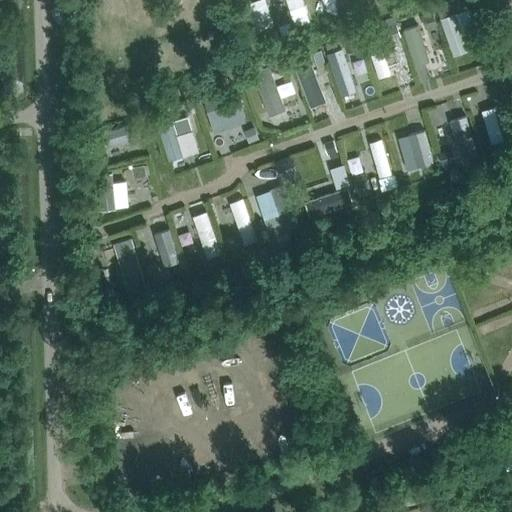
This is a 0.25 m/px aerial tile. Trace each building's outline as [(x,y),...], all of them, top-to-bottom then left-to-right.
[(455,13),(468,8),(465,0),(452,0),(436,6),(453,56),(468,50),(455,13)] [(432,12),(421,16),(425,29),(437,25),(432,12)] [(417,64),(434,59),(422,23),(405,28),(417,64)] [(396,24),(384,27),(388,40),(400,36),(396,24)] [(383,34),(369,37),(378,78),(392,75),(383,34)] [(355,36),(342,40),(345,50),(358,46),(355,36)] [(321,51),(309,55),(312,64),(324,60),(321,51)] [(366,53),(355,56),(359,73),(370,70),(366,53)] [(288,55),(276,60),(279,69),(291,64),(288,55)] [(324,97),(309,61),(297,66),(312,102),(324,97)] [(300,91),(295,79),(281,85),(272,63),(256,70),(273,114),(290,107),(285,96),(300,91)] [(209,100),(218,131),(252,121),(243,90),(209,100)] [(507,145),(511,144),(511,100),(497,104),(507,145)] [(169,110),(155,114),(158,121),(171,117),(169,110)] [(178,136),(193,131),(188,116),(173,121),(178,136)] [(109,121),(109,142),(141,141),(141,120),(109,121)] [(254,126),(244,131),(249,143),(259,139),(254,126)] [(422,165),(436,163),(430,126),(416,128),(422,165)] [(373,140),(381,176),(395,173),(387,137),(373,140)] [(334,142),(325,145),(329,157),(338,153),(334,142)] [(493,145),(483,148),(487,158),(496,155),(493,145)] [(451,149),(439,153),(443,166),(455,162),(451,149)] [(287,156),(274,161),(280,176),(293,170),(287,156)] [(415,162),(404,165),(408,179),(419,176),(415,162)] [(128,178),(152,176),(151,163),(127,165),(128,178)] [(350,170),(338,172),(342,196),(355,194),(350,170)] [(365,173),(353,176),(357,190),(369,186),(365,173)] [(131,178),(116,180),(119,207),(134,206),(131,178)] [(270,235),(298,226),(284,183),(269,188),(278,213),(264,218),(270,235)] [(247,196),(233,201),(247,244),(261,239),(247,196)] [(198,212),(207,256),(222,253),(214,209),(198,212)] [(170,221),(153,226),(165,264),(182,259),(170,221)] [(135,235),(116,242),(135,291),(154,284),(135,235)] [(261,247),(246,252),(250,264),(265,259),(261,247)] [(221,255),(208,259),(212,268),(224,264),(221,255)] [(182,264),(169,268),(173,281),(186,276),(182,264)] [(106,288),(93,292),(97,305),(110,301),(106,288)] [(491,439),(487,452),(505,458),(509,444),(491,439)] [(428,501),(420,510),(422,511),(434,511),(438,509),(428,501)]
